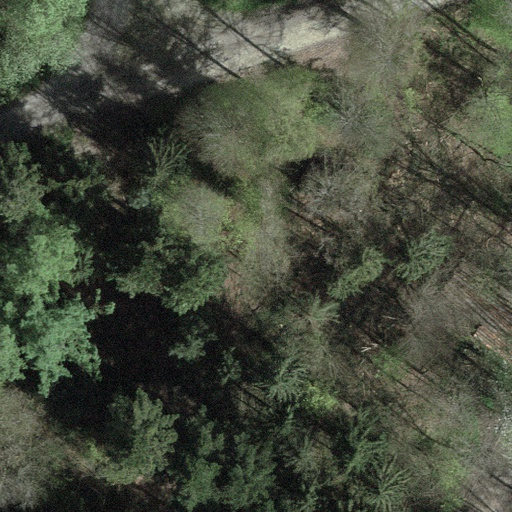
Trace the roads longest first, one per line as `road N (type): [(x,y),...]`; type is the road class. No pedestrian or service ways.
road 1 (track): [(82,85),(397,0)]
road 2 (track): [(112,0),(82,85),(0,125)]
